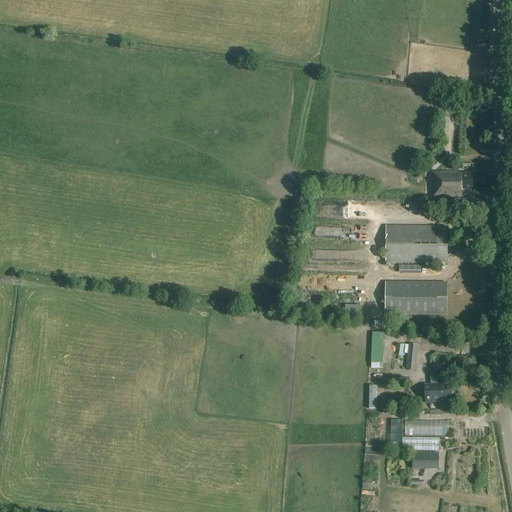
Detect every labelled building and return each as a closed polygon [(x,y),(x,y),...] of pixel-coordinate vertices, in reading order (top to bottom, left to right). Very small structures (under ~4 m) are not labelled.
[(448,139),(450,119),(439,118),(437,137),(448,139)] [(473,191),(473,174),(457,173),(433,173),(433,199),(463,199),(463,191),(473,191)] [(348,217),(358,217),(358,206),(348,205),(348,217)] [(447,265),(448,229),(387,228),(386,264),(447,265)] [(447,316),(448,284),(385,283),(385,315),(447,316)] [(370,314),(370,305),(352,305),(352,314),(370,314)] [(384,364),(385,334),(372,334),(371,364),(384,364)] [(417,365),(419,346),(409,345),(407,364),(417,365)] [(437,376),(437,374),(430,375),(431,385),(424,386),(426,404),(444,402),(443,401),(452,400),(450,385),(447,385),(446,375),(437,376)] [(369,387),(368,410),(376,410),(376,387),(369,387)] [(390,420),(390,440),(390,450),(403,450),(403,452),(439,451),(439,439),(403,439),(403,440),(402,440),(402,420),(390,420)] [(405,421),(405,437),(449,436),(449,420),(405,421)] [(412,470),(439,470),(439,453),(412,453),(412,470)] [(457,511),(459,502),(449,500),(447,511),(457,511)]
